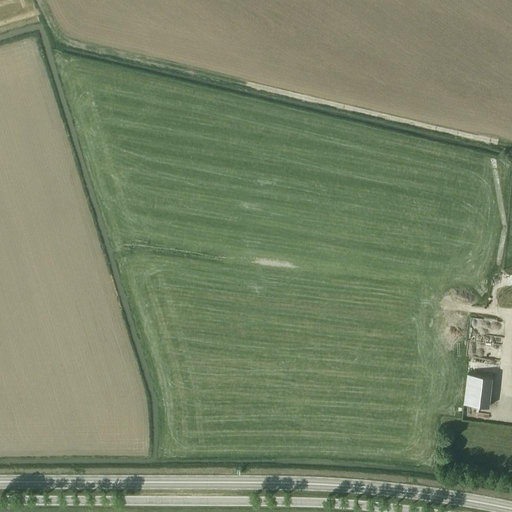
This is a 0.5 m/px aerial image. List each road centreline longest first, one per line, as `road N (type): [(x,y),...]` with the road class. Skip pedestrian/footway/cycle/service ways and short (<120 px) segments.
road 1 (secondary): [(511,511),(338,487),(0,482)]
road 2 (unclassified): [(0,501),(312,502),(411,511)]
